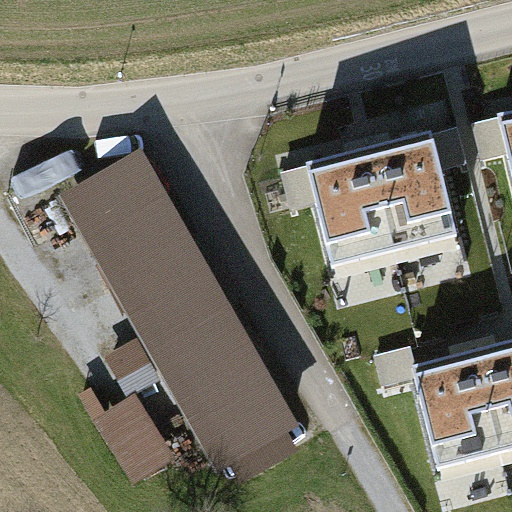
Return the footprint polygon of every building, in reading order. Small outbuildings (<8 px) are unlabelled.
[(511,117),(474,127),(499,227),(511,224),(511,117)] [(456,132),(369,153),(394,254),(480,233),(456,132)] [(369,153),(283,175),(308,275),(394,254),(369,153)] [(148,172),(71,214),(226,490),(303,447),(148,172)] [(511,344),(476,353),(502,455),(511,452),(511,344)] [(476,353),(415,369),(441,471),(502,455),(476,353)] [(142,409),(101,435),(144,504),(185,478),(142,409)]
